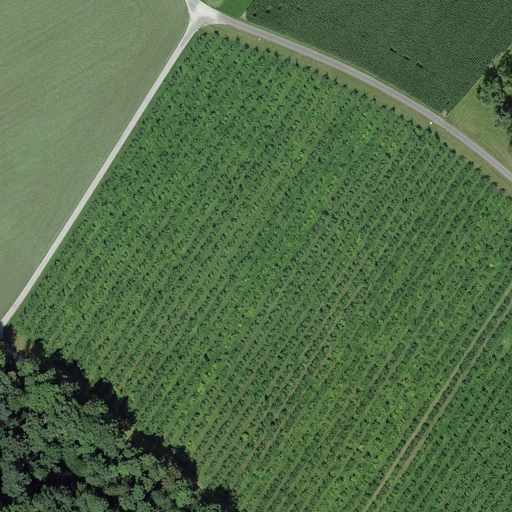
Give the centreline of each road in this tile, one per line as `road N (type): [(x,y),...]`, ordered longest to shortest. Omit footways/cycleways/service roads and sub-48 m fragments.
road 1 (track): [(0,327),(202,12)]
road 2 (track): [(202,12),(382,85),(511,176)]
road 3 (track): [(208,511),(0,339)]
